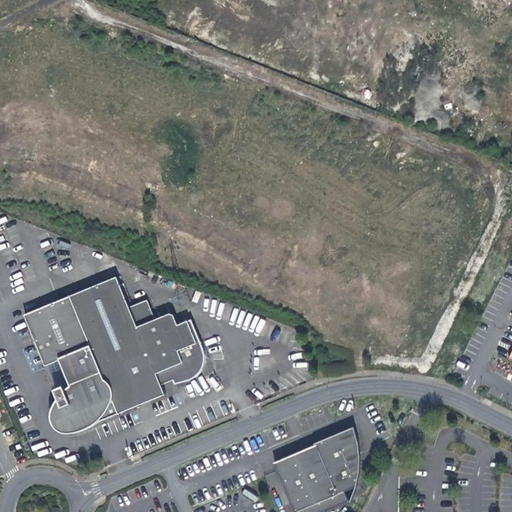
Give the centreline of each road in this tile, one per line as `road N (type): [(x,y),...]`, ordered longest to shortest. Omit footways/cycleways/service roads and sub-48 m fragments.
road 1 (unclassified): [(75,0),(135,153),(166,170),(342,212)]
road 2 (unclassified): [(74,494),(310,397),(383,387)]
road 3 (unclassified): [(342,212),(399,179),(469,33),(467,18),(449,0)]
road 4 (unclassified): [(342,212),(383,387)]
road 5 (unclassified): [(383,387),(444,395),(511,427)]
